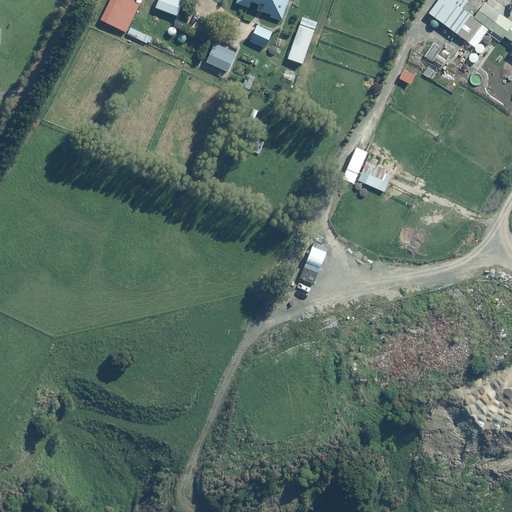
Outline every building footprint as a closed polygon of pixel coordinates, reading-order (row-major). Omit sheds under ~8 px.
[(175,17),(182,1),(178,0),(157,0),(154,9),(175,17)] [(270,16),(282,20),(288,0),(236,0),(235,3),(248,8),(250,2),(257,5),(255,10),(270,15),(270,16)] [(511,22),(484,3),(483,1),(473,16),(450,0),(437,0),(427,14),(469,44),(482,26),(503,40),(504,39),(511,44),(510,47),(511,48),(511,22)] [(314,27),(300,22),(287,60),(301,65),(314,27)] [(264,48),(271,33),(269,32),(270,30),(257,24),(249,42),(264,48)] [(151,38),(130,28),(127,35),(146,44),(147,42),(149,43),(151,38)] [(213,43),(205,63),(227,72),(235,53),(213,43)] [(254,79),(247,75),(242,86),(249,90),(254,79)] [(253,121),(258,112),(253,109),(248,118),(253,121)] [(364,141),(372,127),(365,124),(357,137),(364,141)] [(259,155),(264,143),(257,140),(253,152),(259,155)] [(393,173),(373,164),(364,185),(384,193),(393,173)]
